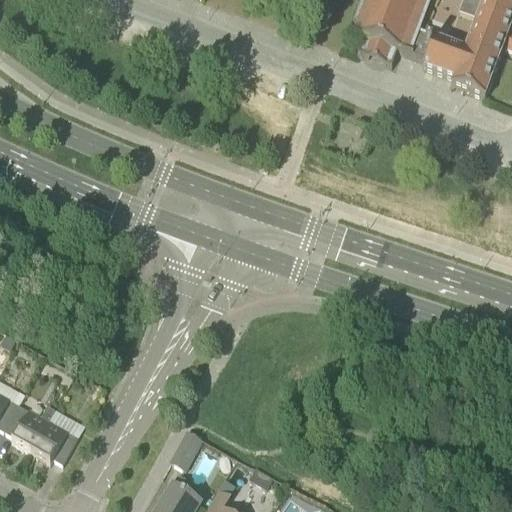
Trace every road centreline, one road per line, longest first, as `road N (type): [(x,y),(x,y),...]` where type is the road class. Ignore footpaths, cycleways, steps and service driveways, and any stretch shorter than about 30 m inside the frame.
road 1 (residential): [(507,154),(110,0)]
road 2 (primary): [(243,251),(511,344)]
road 3 (primary): [(511,295),(246,205)]
road 4 (primary): [(246,205),(0,101)]
road 5 (primary): [(0,152),(209,238)]
road 6 (tertiary): [(152,379),(197,330),(243,251)]
road 7 (tertiary): [(209,238),(152,379)]
road 8 (tertiary): [(79,511),(152,379)]
